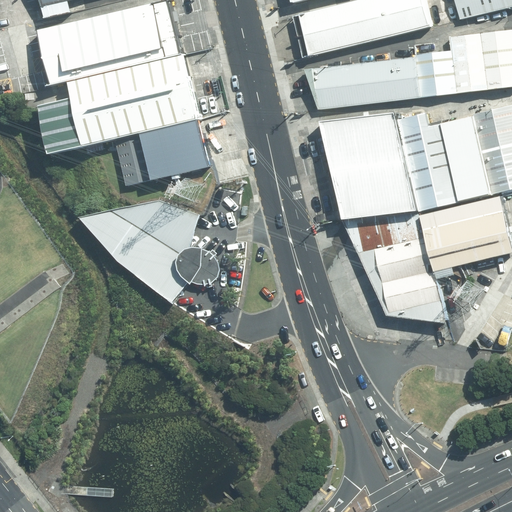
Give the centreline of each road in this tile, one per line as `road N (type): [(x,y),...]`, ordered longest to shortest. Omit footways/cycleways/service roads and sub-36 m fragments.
road 1 (secondary): [(230,0),(285,240),(337,380)]
road 2 (track): [(337,380),(282,423),(246,425),(168,349)]
road 3 (track): [(2,502),(63,447),(99,357)]
road 4 (primary): [(381,430),(496,473)]
